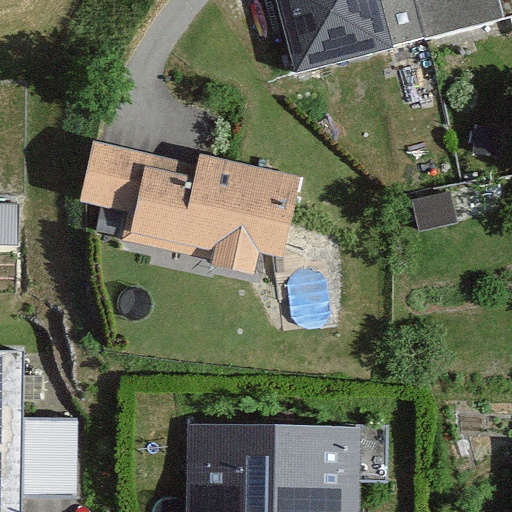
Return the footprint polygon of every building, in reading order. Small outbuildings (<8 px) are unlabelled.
[(511,0),(262,0),(284,83),(511,23),(511,0)] [(187,173),(84,149),(70,209),(123,221),(117,250),(204,270),(202,279),(247,290),(251,272),(269,276),(290,185),(190,162),(187,173)] [(10,212),(0,211),(0,247),(11,247),(10,212)] [(0,511),(7,511),(8,502),(71,504),(74,427),(14,425),(16,361),(0,360),(0,511)] [(383,438),(184,430),(181,511),(351,511),(352,493),(381,495),(383,438)]
